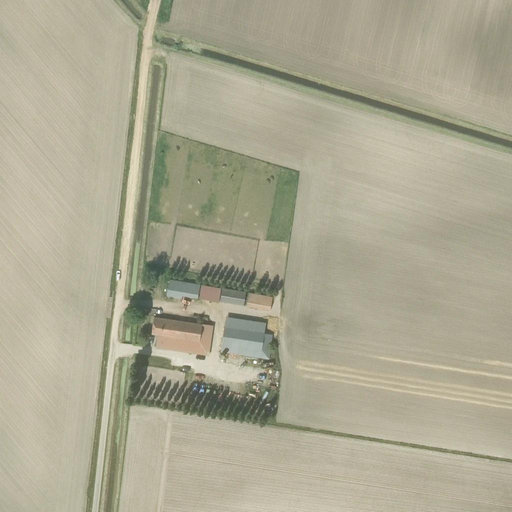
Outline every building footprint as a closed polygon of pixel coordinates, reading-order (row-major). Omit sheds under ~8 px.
[(200,285),(170,279),(166,296),(183,299),(183,296),(198,299),(200,285)] [(220,288),(202,285),(200,298),(218,301),(220,288)] [(222,288),(220,301),(244,305),(244,301),(246,302),(246,306),(246,307),(270,311),(273,297),(246,292),(245,293),(222,288)] [(226,315),(223,329),(264,336),(266,320),(226,315)] [(154,317),(152,333),(160,335),(158,347),(174,350),(175,342),(187,343),(186,351),(209,355),(213,326),(164,318),(154,317)] [(220,352),(269,359),(272,337),(264,336),(223,329),(220,352)]
